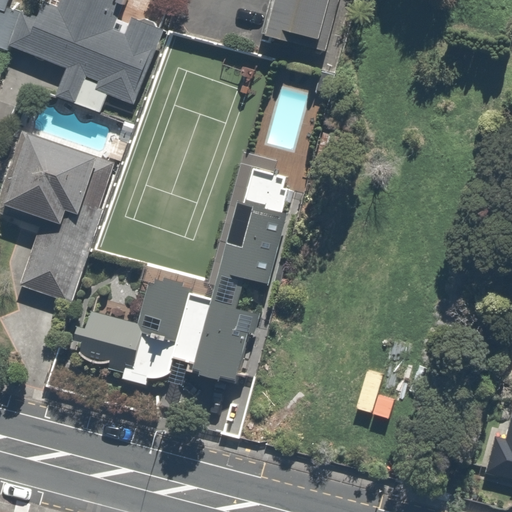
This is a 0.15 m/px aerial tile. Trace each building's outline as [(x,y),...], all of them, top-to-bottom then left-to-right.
[(13,45),(25,13),(30,0),(0,0),(0,48),(11,53),(13,45)] [(25,13),(13,45),(77,69),(64,101),(112,119),(119,100),(147,110),(174,38),(123,19),(130,0),(68,0),(64,14),(50,9),(45,21),(25,13)] [(333,59),(348,0),(288,0),(277,44),(333,59)] [(80,303),(123,161),(44,137),(21,210),(43,217),(22,286),(80,303)] [(502,176),(457,158),(435,213),(480,231),(502,176)] [(250,390),(275,292),(294,217),(248,205),(229,281),(224,301),(205,378),(250,390)] [(471,255),(371,228),(338,355),(437,382),(471,255)] [(183,290),(169,346),(151,350),(156,328),(97,315),(91,341),(141,352),(138,367),(127,365),(123,382),(173,393),(178,371),(205,378),(224,301),(183,290)] [(511,409),(509,408),(488,475),(511,481),(511,409)]
